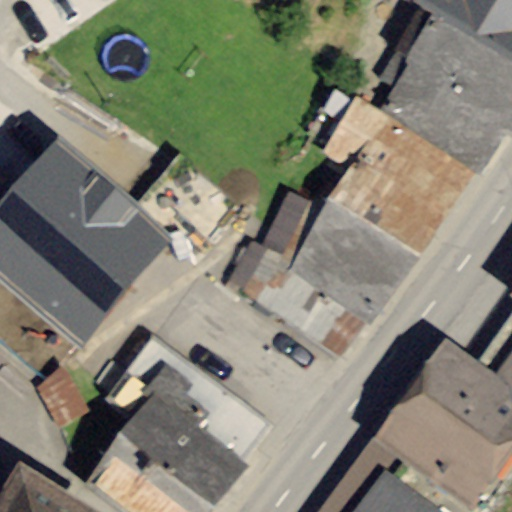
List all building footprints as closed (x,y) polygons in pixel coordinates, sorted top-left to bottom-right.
[(511,0),(423,0),(423,1),(447,14),(395,102),(484,154),(511,106),(511,0)] [(466,175),(359,104),(330,148),(358,166),(339,195),(418,247),(466,175)] [(109,196),(58,152),(0,217),(0,263),(29,290),(82,336),(163,243),(109,196)] [(412,259),(300,193),(263,254),(253,248),(234,280),(357,353),(412,259)] [(207,385),(152,344),(112,399),(139,418),(88,486),(123,511),(197,511),(262,425),(207,385)] [(511,359),(495,383),(448,350),(385,435),(471,498),(511,442),(511,359)] [(0,511),(85,511),(24,473),(0,509),(0,511)] [(441,511),(386,474),(359,511),(441,511)]
